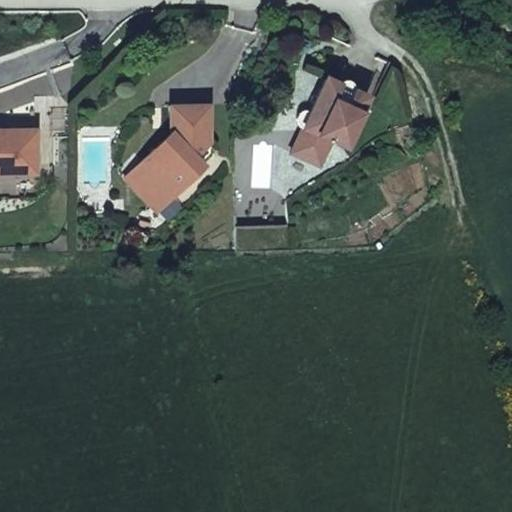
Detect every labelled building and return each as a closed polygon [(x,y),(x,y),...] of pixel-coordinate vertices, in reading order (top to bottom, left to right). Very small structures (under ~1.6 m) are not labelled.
[(365,97),(323,78),(307,113),(300,128),(289,153),(318,166),(328,140),(343,147),(365,97)] [(169,200),(202,166),(193,157),(207,143),(206,106),(167,107),(167,133),(171,137),(158,149),(151,149),(141,160),(148,167),(134,181),(133,190),(149,206),(162,193),(169,200)] [(300,128),(307,113),(301,111),(296,114),(294,119),(296,125),(300,128)] [(0,174),(17,174),(17,166),(33,166),(33,130),(12,130),(12,138),(0,137),(0,174)] [(141,160),(122,179),(125,182),(133,190),(134,181),(148,167),(141,160)] [(33,166),(17,166),(17,174),(33,174),(33,166)] [(162,193),(149,206),(155,212),(169,200),(162,193)]
